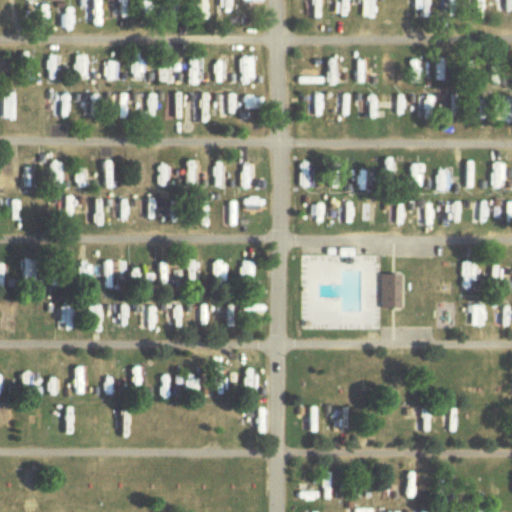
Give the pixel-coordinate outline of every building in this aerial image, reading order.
[(120,0),(109,0),(110,17),(121,17),(120,0)] [(146,0),(133,0),(134,17),(147,17),(146,0)] [(201,0),(190,0),(191,15),(202,15),(201,0)] [(226,0),(214,0),(214,13),(226,13),(226,0)] [(316,0),(307,0),(307,19),(316,19),(316,0)] [(343,0),(335,0),(335,13),(343,13),(343,0)] [(371,0),(358,0),(359,18),(371,18),(371,0)] [(424,0),(410,0),(411,10),(424,10),(424,0)] [(453,0),(440,0),(441,13),(453,13),(453,0)] [(473,0),(473,18),(483,18),(482,0),(473,0)] [(508,0),(497,0),(497,11),(508,11),(508,0)] [(113,80),(113,54),(102,54),(102,80),(113,80)] [(48,78),(59,77),(58,56),(47,57),(48,78)] [(143,57),(129,57),(129,80),(143,80),(143,57)] [(185,82),(194,82),(193,58),(184,58),(185,82)] [(376,80),(387,80),(387,58),(376,58),(376,80)] [(440,59),(428,59),(428,82),(440,82),(440,59)] [(32,76),(33,60),(24,60),(23,75),(32,76)] [(360,62),(351,62),(351,79),(360,79),(360,62)] [(247,68),(236,68),(236,83),(247,83),(247,68)] [(489,81),(508,81),(508,69),(489,69),(489,81)] [(3,117),(17,117),(17,92),(3,92),(3,117)] [(46,107),(69,107),(69,92),(46,92),(46,107)] [(179,94),(170,93),(168,118),(177,119),(179,94)] [(220,113),(228,113),(228,94),(220,94),(220,113)] [(305,94),(305,117),(316,117),(316,94),(305,94)] [(397,94),(389,94),(389,119),(397,119),(397,94)] [(258,110),(258,96),(237,96),(237,110),(258,110)] [(497,122),(510,122),(510,96),(497,96),(497,122)] [(115,115),(123,115),(123,99),(115,99),(115,115)] [(427,99),(420,99),(419,118),(426,118),(427,99)] [(35,160),(21,160),(21,187),(35,187),(35,160)] [(244,161),(235,161),(235,188),(244,188),(244,161)] [(49,162),(49,188),(63,188),(63,162),(49,162)] [(292,187),(305,187),(305,162),(292,162),(292,187)] [(0,188),(9,188),(9,164),(0,163),(0,188)] [(217,164),(209,164),(209,189),(217,189),(217,164)] [(400,187),(411,187),(411,164),(400,164),(400,187)] [(335,165),(324,165),(324,188),(335,188),(335,165)] [(486,189),(497,189),(497,165),(486,165),(486,189)] [(84,187),(82,168),(76,169),(77,187),(84,187)] [(104,168),(104,188),(116,188),(116,168),(104,168)] [(184,189),(195,189),(195,168),(184,168),(184,189)] [(458,191),(470,191),(469,169),(458,169),(458,191)] [(350,190),(359,190),(360,170),(351,170),(350,190)] [(441,190),(441,171),(429,171),(429,190),(441,190)] [(133,189),(139,188),(137,172),(131,172),(133,189)] [(168,173),(159,173),(159,188),(168,188),(168,173)] [(71,221),(71,196),(63,196),(63,221),(71,221)] [(205,217),(207,199),(198,197),(196,215),(205,217)] [(239,213),(250,213),(250,198),(239,198),(239,213)] [(14,217),(14,201),(5,201),(5,217),(14,217)] [(228,218),(228,201),(220,201),(220,218),(228,218)] [(316,202),(308,202),(308,228),(316,228),(316,202)] [(481,222),(481,202),(469,202),(469,222),(481,222)] [(394,204),(385,204),(384,224),(394,225),(394,204)] [(429,219),(453,219),(453,204),(429,204),(429,219)] [(507,204),(499,204),(499,228),(507,228),(507,204)] [(346,263),(346,248),(332,248),(332,263),(346,263)] [(16,283),(30,283),(30,258),(16,258),(16,283)] [(115,288),(115,261),(99,261),(99,288),(115,288)] [(86,283),(86,262),(74,262),(74,283),(86,283)] [(467,262),(456,262),(456,289),(467,289),(467,262)] [(497,267),(486,265),(483,280),(495,281),(497,267)] [(55,266),(44,266),(44,288),(55,288),(55,266)] [(184,266),(184,283),(197,283),(197,266),(184,266)] [(374,275),(374,308),(395,308),(394,275),(374,275)] [(176,302),(168,303),(170,328),(178,327),(176,302)] [(258,303),(237,303),(237,317),(258,317),(258,303)] [(82,327),(96,327),(96,304),(82,304),(82,327)] [(493,327),(503,327),(503,306),(494,306),(493,327)] [(53,307),(53,329),(66,329),(66,307),(53,307)] [(125,371),(125,393),(133,393),(133,371),(125,371)] [(221,373),(208,371),(205,395),(218,397),(221,373)] [(181,375),(181,393),(193,393),(193,375),(181,375)] [(239,413),(259,416),(260,409),(240,406),(239,413)] [(227,433),(227,407),(217,407),(217,433),(227,433)] [(307,432),(312,410),(305,409),(300,430),(307,432)] [(495,496),(495,480),(486,480),(486,496),(495,496)] [(237,497),(247,497),(247,482),(237,482),(237,497)]
